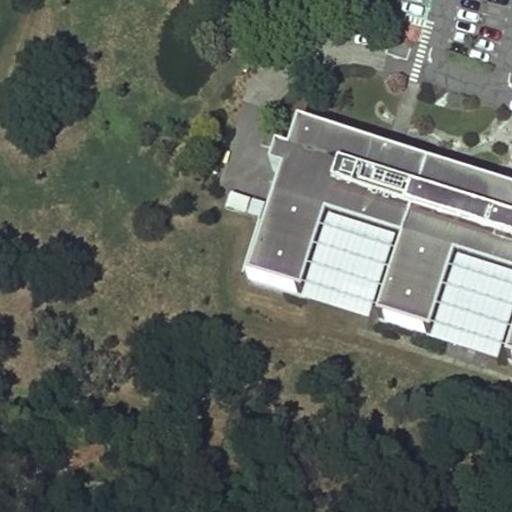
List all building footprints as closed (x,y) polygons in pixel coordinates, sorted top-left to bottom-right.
[(511,186),(299,120),(295,131),(511,199),(511,186)] [(511,199),(297,132),(291,152),(279,148),(272,169),(284,173),(250,279),(305,296),(329,220),(404,243),(379,320),(435,337),(459,261),(511,277),(511,346),(508,360),(511,361),(511,199)] [(247,179),(220,171),(214,190),(241,199),(247,179)] [(329,220),(305,296),(303,303),(377,326),(379,320),(404,243),(329,220)] [(511,277),(459,261),(435,337),(433,344),(506,367),(508,360),(511,346),(511,277)]
